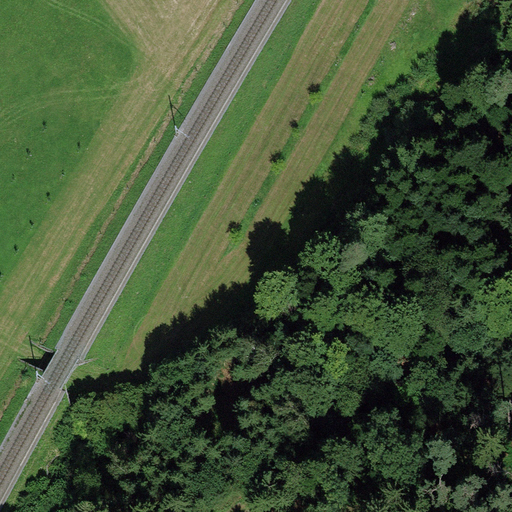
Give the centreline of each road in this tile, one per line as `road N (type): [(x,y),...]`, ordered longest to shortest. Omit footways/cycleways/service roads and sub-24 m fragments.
road 1 (track): [(12,344),(91,391),(134,372),(327,133),(381,0)]
road 2 (track): [(511,333),(236,483),(211,511)]
